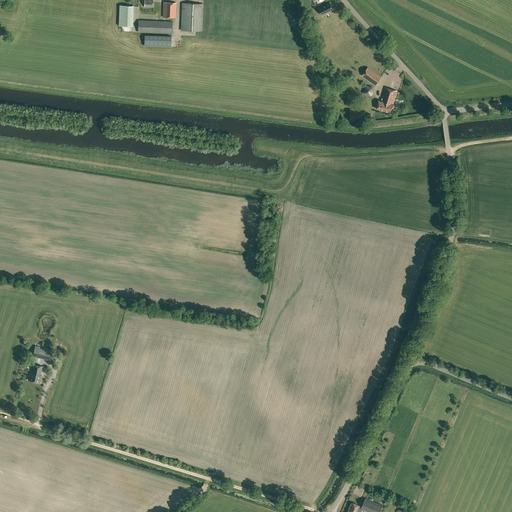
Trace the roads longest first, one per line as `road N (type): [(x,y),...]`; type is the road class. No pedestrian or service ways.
road 1 (track): [(319,511),(37,426)]
road 2 (unclassified): [(412,364),(455,226),(449,111)]
road 3 (tertiary): [(331,511),(412,364)]
road 4 (unclassified): [(449,111),(344,0)]
